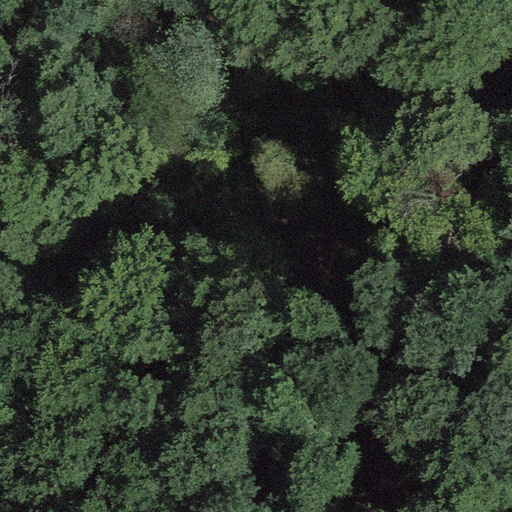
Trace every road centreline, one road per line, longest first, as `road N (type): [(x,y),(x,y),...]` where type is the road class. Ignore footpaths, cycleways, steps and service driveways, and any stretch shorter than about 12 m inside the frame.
road 1 (track): [(123,0),(156,6),(251,61),(317,0)]
road 2 (track): [(337,0),(511,70)]
